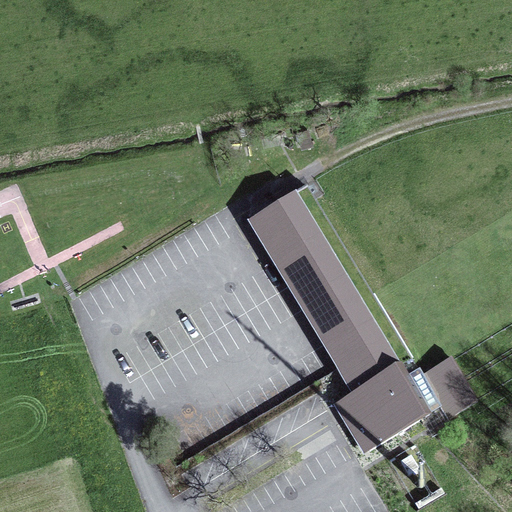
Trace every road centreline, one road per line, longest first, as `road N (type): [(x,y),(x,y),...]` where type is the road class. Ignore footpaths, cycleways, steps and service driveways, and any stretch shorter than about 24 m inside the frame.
road 1 (track): [(511,102),(399,131),(257,202)]
road 2 (track): [(0,290),(120,227)]
